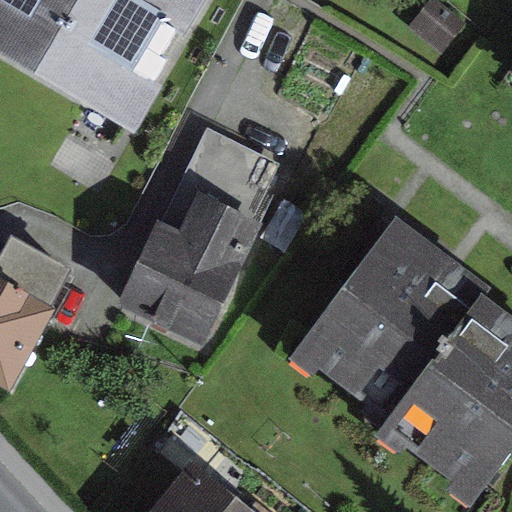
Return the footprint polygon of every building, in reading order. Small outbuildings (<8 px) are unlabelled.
[(198,0),(0,0),(0,40),(131,116),(198,0)] [(435,2),(415,24),(443,49),(463,27),(435,2)] [(162,205),(123,293),(238,344),(277,257),(251,246),(263,219),(203,192),(191,218),(162,205)] [(0,367),(16,377),(82,254),(14,217),(0,242),(0,367)] [(307,361),(396,427),(476,320),(484,309),(396,243),(307,361)] [(511,464),(511,346),(476,320),(396,427),(389,436),(481,505),(511,464)] [(285,511),(203,447),(152,511),(285,511)]
